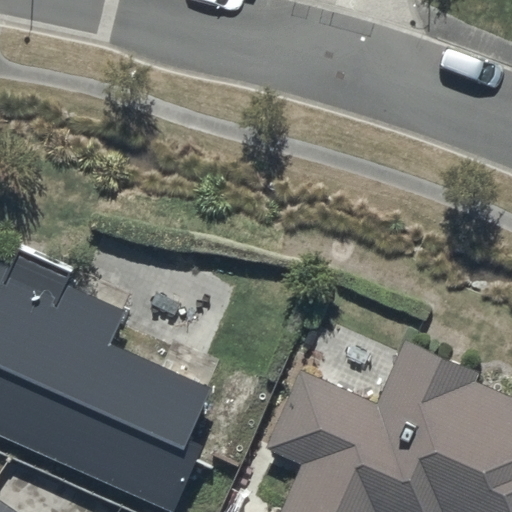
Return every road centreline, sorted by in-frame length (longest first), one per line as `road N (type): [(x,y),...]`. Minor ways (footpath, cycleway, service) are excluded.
road 1 (residential): [(64,0),(350,68)]
road 2 (residential): [(350,68),(511,126)]
